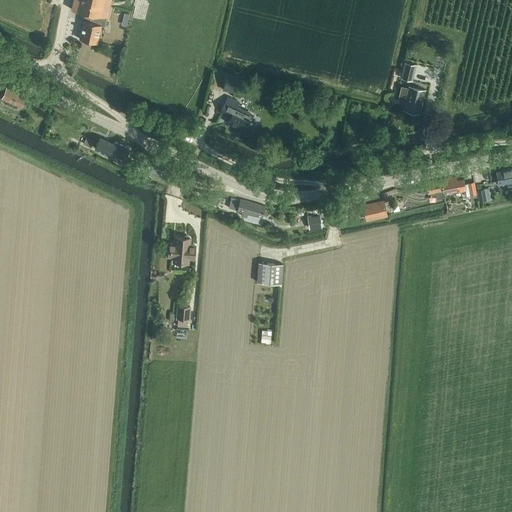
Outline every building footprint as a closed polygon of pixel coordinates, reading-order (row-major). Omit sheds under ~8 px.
[(83,20),(79,38),(97,42),(101,25),(106,26),(111,0),(72,0),(71,8),(91,13),(90,21),(83,20)] [(404,62),(401,77),(413,80),(416,65),(404,62)] [(227,72),(222,89),(236,93),(240,76),(227,72)] [(0,102),(2,99),(3,97),(21,106),(26,96),(7,87),(0,83),(0,102)] [(405,100),(403,107),(410,109),(411,112),(416,113),(417,111),(419,111),(421,101),(421,100),(424,88),(408,84),(408,87),(405,100)] [(227,97),(221,110),(230,115),(228,120),(244,128),(251,113),(237,106),(239,102),(227,97)] [(359,103),(354,107),(359,111),(363,107),(359,103)] [(86,136),(83,142),(92,146),(95,140),(86,136)] [(100,136),(94,150),(109,157),(111,152),(125,158),(130,147),(115,140),(114,143),(100,136)] [(511,168),(495,172),(497,182),(497,184),(507,182),(508,186),(511,185),(511,168)] [(444,178),(440,179),(443,191),(444,197),(443,191),(450,189),(450,191),(451,193),(458,191),(463,190),(464,196),(470,195),(468,183),(464,184),(464,182),(463,179),(457,180),(456,178),(456,176),(444,178)] [(426,182),(425,182),(426,186),(427,192),(428,194),(432,193),(432,196),(436,195),(436,199),(444,197),(443,191),(440,179),(426,182)] [(474,182),(468,183),(470,195),(471,198),(477,197),(476,195),(476,194),(476,192),(474,182)] [(484,189),(477,190),(479,202),(486,200),(490,199),(488,189),(484,190),(484,189)] [(231,197),(229,207),(243,211),(242,215),(247,217),(248,213),(262,217),(265,206),(240,199),(240,200),(231,197)] [(383,201),(364,206),(367,219),(386,215),(383,201)] [(320,216),(308,218),(309,228),(321,226),(320,216)] [(174,257),(174,262),(188,263),(189,258),(194,259),(195,246),(190,245),(190,238),(176,237),(175,244),(171,244),(169,245),(169,255),(170,257),(174,257)] [(259,262),(257,282),(281,284),(283,264),(259,262)] [(178,306),(177,318),(178,318),(178,326),(188,327),(188,319),(189,319),(190,307),(178,306)] [(273,331),(262,331),(261,339),(272,339),(273,331)]
